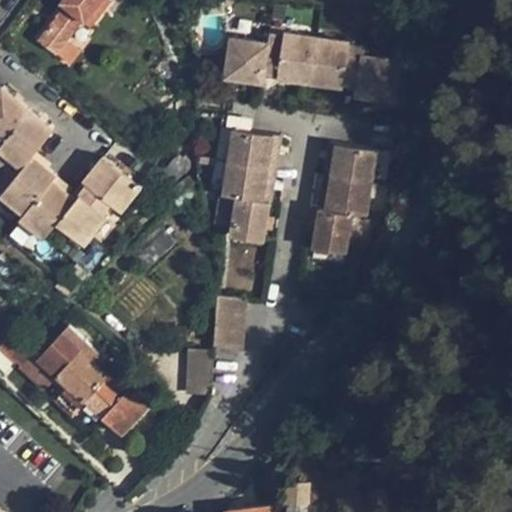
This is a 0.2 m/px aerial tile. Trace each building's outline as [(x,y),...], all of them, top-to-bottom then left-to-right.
[(66,0),(55,14),(57,16),(54,20),(74,25),(81,18),(90,25),(109,0),(66,0)] [(73,27),(74,25),(54,20),(39,38),(57,53),(75,29),(73,27)] [(275,72),(307,77),(314,35),(282,30),(282,35),(276,69),(275,72)] [(260,67),(276,69),(282,35),(266,33),(265,42),(260,67)] [(258,79),(260,67),(265,42),(230,35),(227,50),(224,63),(222,73),(258,79)] [(340,83),(341,79),(346,44),(347,40),(314,35),(307,77),(340,83)] [(341,79),(355,82),(360,55),(361,46),(346,44),(341,79)] [(216,62),(224,63),(227,50),(217,49),(216,62)] [(390,98),(392,87),(394,74),(397,61),(360,55),(355,82),(353,93),(390,98)] [(163,64),(136,97),(172,127),(172,70),(163,64)] [(0,140),(1,141),(29,107),(1,84),(0,85),(0,140)] [(52,125),(29,107),(1,141),(0,141),(0,147),(21,164),(32,151),(52,125)] [(231,127),(226,160),(272,167),(274,151),(266,149),(267,143),(276,144),(277,133),(231,127)] [(329,140),(324,173),(369,180),(373,147),(329,140)] [(0,167),(11,176),(21,164),(0,147),(0,167)] [(56,171),(32,151),(21,164),(11,176),(0,189),(0,190),(24,211),(51,177),(56,171)] [(82,177),(86,180),(112,202),(119,207),(139,183),(102,152),(82,177)] [(173,165),(172,158),(160,173),(169,181),(177,173),(173,165)] [(270,177),(272,167),(226,160),(222,191),(236,194),(267,198),(269,184),(261,182),(262,176),(270,177)] [(166,185),(169,181),(160,173),(157,177),(166,185)] [(318,205),(350,210),(364,212),(369,180),(324,173),(318,205)] [(74,195),(51,177),(24,211),(20,216),(42,234),(55,219),(74,195)] [(86,180),(74,195),(55,219),(81,240),(112,202),(86,180)] [(180,206),(194,193),(183,180),(168,193),(180,206)] [(260,238),(262,225),(264,213),(267,198),(236,194),(229,232),(260,238)] [(343,249),(345,241),(348,223),(350,210),(318,205),(312,244),(343,249)] [(272,215),(264,213),(262,225),(270,226),(272,215)] [(354,224),(348,223),(345,241),(352,242),(354,224)] [(171,239),(159,225),(130,250),(143,266),(171,239)] [(243,344),(247,295),(221,293),(218,342),(243,344)] [(130,393),(125,388),(108,373),(95,361),(102,354),(68,324),(41,353),(29,350),(17,364),(44,388),(57,375),(68,385),(59,396),(74,410),(84,399),(122,433),(152,400),(137,386),(130,393)] [(115,366),(102,354),(95,361),(108,373),(115,366)] [(188,360),(173,376),(193,396),(209,380),(188,360)] [(430,375),(413,367),(394,411),(412,419),(430,375)] [(132,381),(125,388),(130,393),(137,386),(132,381)]
